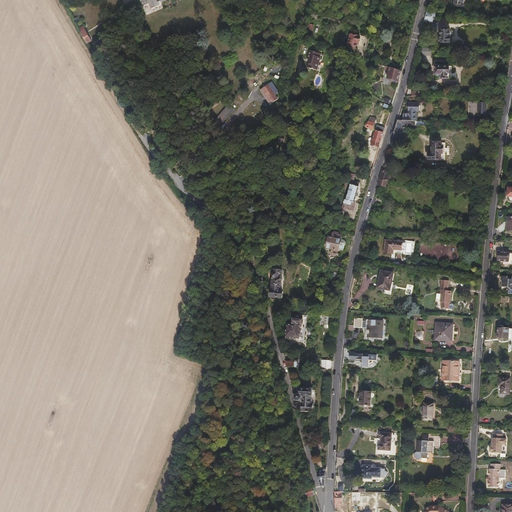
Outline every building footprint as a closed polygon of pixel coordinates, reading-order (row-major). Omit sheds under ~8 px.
[(93,41),(86,27),(82,29),(83,31),(82,32),(88,43),(93,41)] [(450,35),(449,34),(450,27),(441,28),(441,35),(438,34),(438,40),(450,40),(450,35)] [(360,43),(361,38),(360,38),(360,37),(351,35),(348,47),(357,49),(358,43),(360,43)] [(318,72),(322,59),(319,58),(320,54),(311,52),(308,61),(311,62),(309,69),(318,72)] [(448,77),(448,65),(435,64),(435,73),(437,73),(437,74),(439,74),(442,74),(442,77),(448,77)] [(398,82),(402,72),(385,66),(384,70),(389,71),(389,73),(387,72),(387,74),(388,75),(387,79),(398,82)] [(280,96),(271,84),(264,90),(273,102),(280,96)] [(487,114),(487,101),(475,101),(475,104),(469,104),(469,114),(487,114)] [(417,120),(417,111),(419,111),(419,104),(409,104),(409,112),(408,112),(408,113),(405,113),(404,113),(404,120),(409,120),(414,120),(417,120)] [(374,124),(376,119),(370,117),(369,122),(367,121),(365,127),(373,130),(374,126),(375,126),(375,124),(374,124)] [(409,127),(409,120),(404,120),(398,120),(394,134),(393,137),(398,139),(401,127),(409,127)] [(379,147),(385,128),(377,125),(371,145),(372,145),(377,147),(379,147)] [(445,160),(445,142),(432,142),(432,150),(432,154),(429,155),(429,154),(429,160),(445,160)] [(388,180),(390,172),(386,171),(385,171),(383,171),(380,180),(388,180)] [(355,203),(359,188),(359,187),(360,183),(354,181),(356,174),(349,172),(345,187),(349,188),(346,200),(344,199),(342,207),(342,209),(345,209),(346,208),(350,209),(350,207),(352,207),(353,203),(355,203)] [(217,209),(222,203),(218,199),(213,205),(217,209)] [(339,250),(341,241),(342,236),(334,234),(333,234),(332,234),(326,232),(325,237),(328,238),(326,249),(339,252),(339,250)] [(398,250),(398,240),(381,240),(381,253),(389,254),(389,249),(398,250)] [(509,263),(510,253),(499,252),(498,262),(509,263)] [(283,297),(285,275),(281,274),(282,270),(280,270),(279,268),(276,267),(274,269),(272,269),(271,275),(273,275),(271,296),(283,297)] [(390,290),(393,273),(381,271),(378,288),(385,289),(390,290)] [(511,277),(500,276),(500,281),(501,281),(501,287),(506,288),(506,294),(511,294),(511,277)] [(451,303),(452,292),(448,291),(448,289),(449,288),(449,281),(441,280),(440,293),(441,294),(440,303),(441,303),(441,308),(449,309),(449,304),(451,303)] [(299,339),(301,327),(302,318),(294,317),(293,326),(287,325),(285,338),(299,339)] [(382,339),(383,321),(369,320),(369,321),(363,321),(363,319),(355,319),(355,326),(367,327),(367,329),(369,329),(369,330),(368,331),(368,338),(382,339)] [(452,341),(453,325),(436,324),(435,340),(452,341)] [(511,340),(511,329),(498,328),(497,339),(511,340)] [(415,340),(423,340),(423,331),(416,331),(415,340)] [(376,362),(377,356),(366,355),(366,358),(363,358),(363,354),(356,354),(356,355),(356,360),(359,361),(359,362),(360,363),(361,364),(362,364),(362,367),(369,368),(369,365),(370,365),(371,364),(372,363),(373,362),(376,362)] [(332,370),(332,361),(321,360),(321,359),(318,358),(317,369),(332,370)] [(298,368),(298,363),(299,363),(299,359),(294,359),(294,362),(286,362),(287,367),(298,368)] [(459,383),(461,362),(444,361),(442,382),(459,383)] [(509,395),(510,378),(499,378),(499,386),(501,386),(501,394),(509,395)] [(313,405),(313,390),(295,390),(298,400),(302,402),(302,406),(299,404),(301,411),(315,412),(315,405),(313,405)] [(371,406),(372,393),(361,392),(360,405),(371,406)] [(433,420),(433,404),(424,404),(424,420),(433,420)] [(391,452),(392,435),(379,434),(379,440),(380,440),(380,445),(378,445),(378,451),(391,452)] [(502,454),(502,445),(506,445),(506,439),(502,439),(502,435),(493,434),(493,439),(492,438),(492,444),(492,448),(491,447),(490,449),(490,452),(491,453),(492,453),(502,454)] [(440,448),(440,437),(423,436),(422,442),(417,441),(416,453),(414,455),(414,457),(416,460),(420,461),(421,459),(427,460),(427,454),(433,454),(434,448),(440,448)] [(499,487),(499,470),(500,470),(501,465),(491,464),(490,469),(489,469),(488,487),(499,487)] [(381,478),(381,469),(381,468),(372,468),(372,466),(363,466),(362,480),(372,480),(372,479),(381,479),(381,478)] [(316,494),(314,488),(302,491),(304,497),(316,494)]
